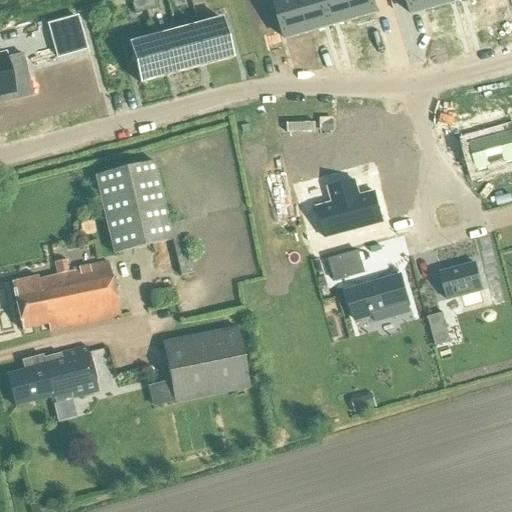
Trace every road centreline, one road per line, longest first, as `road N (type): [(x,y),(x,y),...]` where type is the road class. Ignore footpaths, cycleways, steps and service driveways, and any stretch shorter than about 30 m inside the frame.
road 1 (residential): [(0,156),(255,90),(414,85)]
road 2 (residential): [(437,182),(469,205),(474,230),(427,240),(420,214)]
